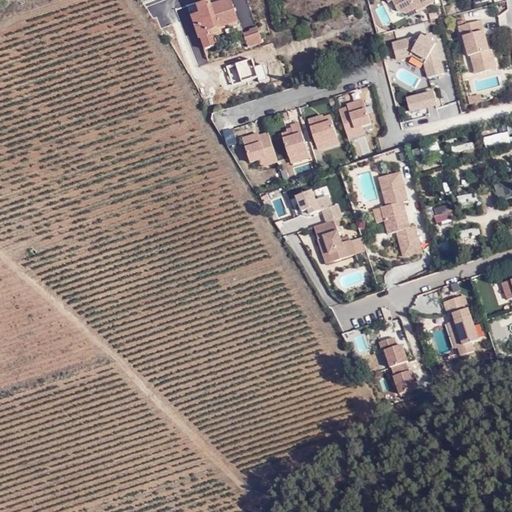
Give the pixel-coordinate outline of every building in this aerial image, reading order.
[(188,15),(187,0),(178,0),(179,15),(188,15)] [(388,0),(389,2),(392,0),(393,0),(397,6),(399,11),(407,12),(411,10),(417,7),(418,10),(424,7),(431,4),(434,2),(433,0),(388,0)] [(193,17),(201,39),(202,39),(210,35),(209,33),(238,22),(231,1),(214,7),(212,2),(198,7),(201,14),(193,17)] [(488,44),(482,21),(459,27),(462,38),(464,37),(469,57),(472,56),(475,69),(495,64),(492,51),(486,52),(484,45),(488,44)] [(250,30),(250,31),(244,33),(249,48),(263,43),(257,27),(250,30)] [(435,33),(430,35),(428,38),(434,42),(436,38),(435,33)] [(210,38),(210,35),(202,39),(206,50),(217,46),(214,37),(210,38)] [(399,60),(413,56),(426,64),(429,77),(445,73),(438,44),(434,42),(428,38),(423,36),(395,43),(398,56),(399,60)] [(476,74),(497,69),(495,64),(475,69),(476,74)] [(219,102),(210,84),(207,85),(214,104),(219,102)] [(199,89),(208,107),(214,104),(207,85),(199,89)] [(439,105),(436,92),(409,99),(413,112),(439,105)] [(365,101),(357,103),(363,125),(371,123),(365,101)] [(357,103),(340,108),(348,137),(365,132),(363,125),(357,103)] [(309,121),(319,150),(340,143),(331,114),(309,121)] [(300,126),(282,132),(291,162),(309,157),(300,126)] [(509,130),(484,134),(486,147),(511,144),(509,130)] [(268,131),(244,138),(251,162),(260,159),(275,155),(268,131)] [(421,145),(423,153),(440,149),(439,141),(421,145)] [(277,162),(275,155),(260,159),(262,167),(277,162)] [(401,172),(380,178),(382,187),(404,181),(401,172)] [(511,177),(497,179),(498,197),(511,196),(511,177)] [(404,203),(409,201),(404,181),(382,187),(387,207),(381,208),(385,222),(389,235),(397,233),(401,249),(421,244),(416,227),(411,229),(404,203)] [(309,213),(321,209),(325,221),(333,218),(341,215),(337,203),(331,205),(327,194),(315,198),(312,190),(296,195),(300,210),(307,207),(309,213)] [(452,202),(434,208),(437,217),(454,212),(452,202)] [(374,210),(378,224),(385,222),(381,208),(374,210)] [(333,218),(325,221),(313,224),(318,237),(324,235),(329,252),(337,249),(340,257),(345,255),(355,253),(352,245),(350,238),(341,241),(337,230),(333,218)] [(511,229),(502,232),(505,239),(511,237),(511,229)] [(337,249),(329,252),(324,235),(318,237),(325,262),(340,257),(337,249)] [(423,252),(421,244),(401,249),(404,257),(423,252)] [(505,299),(511,296),(511,279),(500,283),(505,299)] [(477,342),(463,297),(443,303),(447,317),(452,315),(454,322),(462,347),(470,344),(477,342)] [(459,357),(473,352),(470,344),(462,347),(454,322),(446,325),(454,349),(457,348),(459,357)] [(381,350),(383,350),(389,366),(404,361),(406,361),(401,344),(396,346),(393,337),(378,341),(381,350)] [(407,371),(404,361),(389,366),(392,376),(407,371)] [(415,388),(409,370),(407,371),(392,376),(397,394),(415,388)]
